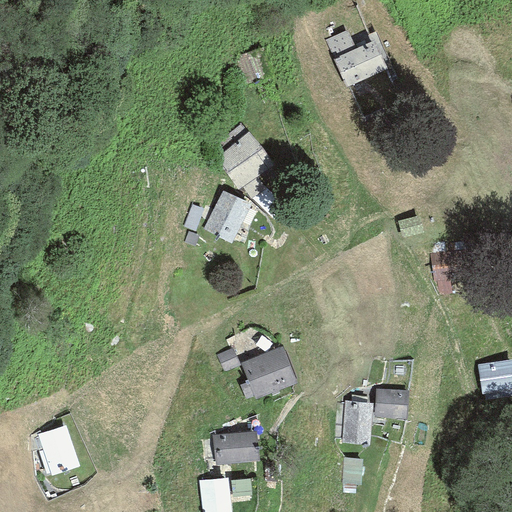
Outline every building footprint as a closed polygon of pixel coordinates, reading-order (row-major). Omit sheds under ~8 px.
[(346,86),(385,68),(373,42),(355,50),(346,31),(325,40),(334,59),(346,86)] [(250,85),(279,73),(270,51),(240,63),(250,85)] [(248,132),(216,159),(237,189),(242,186),(257,176),(273,166),(248,132)] [(265,189),(257,176),(242,186),(251,199),(265,189)] [(266,188),(265,189),(251,199),(273,220),(285,207),(266,188)] [(251,204),(222,192),(203,229),(230,244),(251,204)] [(203,209),(191,204),(183,227),(194,231),(203,209)] [(418,216),(397,221),(402,238),(423,233),(418,216)] [(199,235),(188,231),(184,242),(195,246),(199,235)] [(467,249),(430,254),(433,281),(436,281),(449,279),(471,276),(467,249)] [(451,293),(449,279),(436,281),(438,294),(451,293)] [(283,347),(242,363),(255,399),(296,383),(283,347)] [(232,348),(216,355),(223,372),(239,365),(232,348)] [(511,359),(477,365),(481,394),(484,393),(511,389),(511,359)] [(376,388),(374,417),(406,419),(408,391),(376,388)] [(511,389),(484,393),(485,399),(511,395),(511,389)] [(372,404),(344,401),(341,443),(369,445),(372,404)] [(65,425),(37,435),(43,451),(50,473),(51,475),(79,466),(65,425)] [(256,432),(212,436),(215,466),(259,462),(256,432)] [(45,474),(50,473),(43,451),(38,452),(45,474)] [(360,484),(361,459),(343,458),(342,483),(360,484)] [(231,511),(228,479),(199,481),(201,511),(231,511)] [(250,481),(232,482),(233,496),(251,495),(250,481)]
